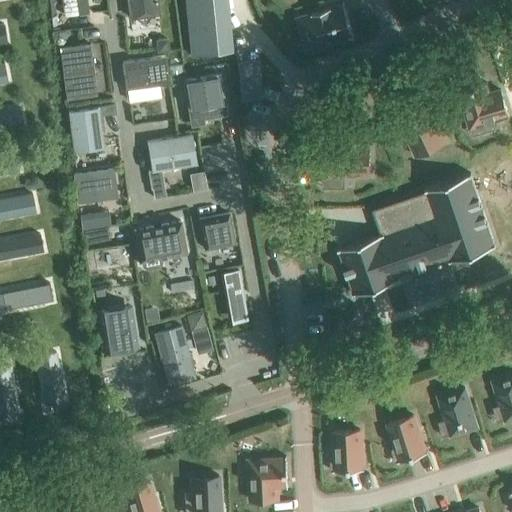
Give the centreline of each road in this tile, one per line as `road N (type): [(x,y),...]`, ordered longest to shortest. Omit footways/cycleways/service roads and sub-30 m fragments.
road 1 (residential): [(300,390),(276,141),(281,114),(299,84),(324,68),(477,0)]
road 2 (unclassified): [(0,477),(300,390)]
road 3 (unclassified): [(300,390),(511,317)]
road 4 (residential): [(306,505),(357,503),(511,455)]
